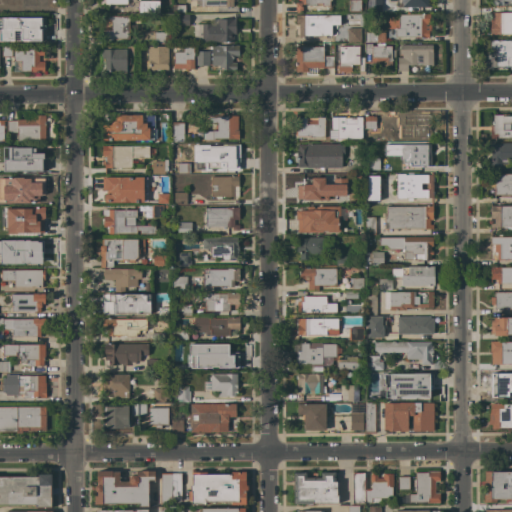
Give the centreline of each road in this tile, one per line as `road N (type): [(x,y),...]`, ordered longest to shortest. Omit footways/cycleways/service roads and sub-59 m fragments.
road 1 (residential): [(511,448),(0,452)]
road 2 (residential): [(461,511),(458,0)]
road 3 (residential): [(266,511),(265,95)]
road 4 (residential): [(70,511),(73,96)]
road 5 (residential): [(511,93),(265,95)]
road 6 (residential): [(265,95),(73,96)]
